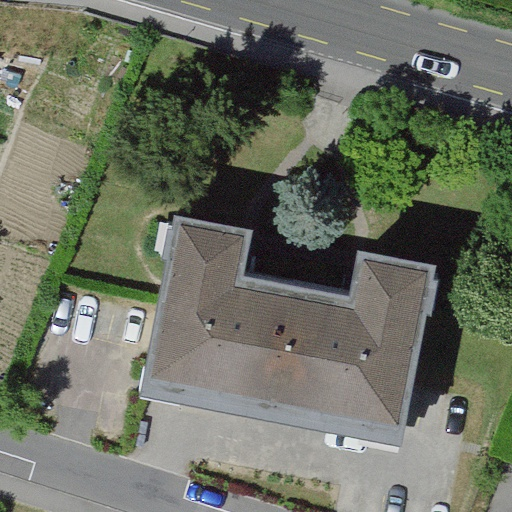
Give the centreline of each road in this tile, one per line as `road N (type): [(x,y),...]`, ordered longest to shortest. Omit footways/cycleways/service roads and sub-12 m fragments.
road 1 (primary): [(511,76),(255,0)]
road 2 (residential): [(0,455),(180,511)]
